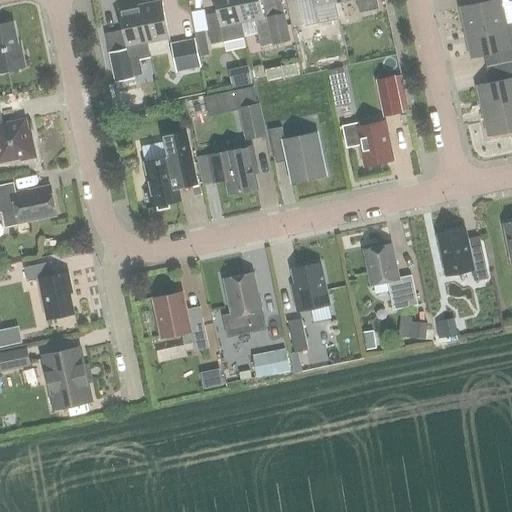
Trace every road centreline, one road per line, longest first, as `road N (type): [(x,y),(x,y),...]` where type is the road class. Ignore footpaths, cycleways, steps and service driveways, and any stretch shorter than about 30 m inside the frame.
road 1 (residential): [(107,261),(454,189)]
road 2 (residential): [(107,261),(56,0)]
road 3 (residential): [(416,0),(454,189)]
road 4 (residential): [(134,398),(107,261)]
